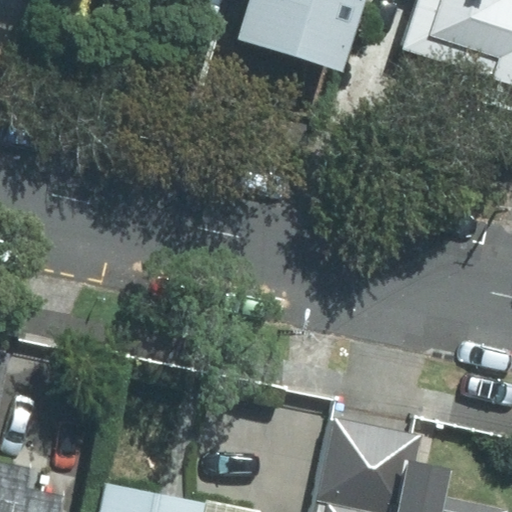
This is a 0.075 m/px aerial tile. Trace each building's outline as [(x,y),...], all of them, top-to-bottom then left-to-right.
[(255,0),(248,25),(355,57),(372,0),(255,0)] [(501,67),(511,69),(511,0),(426,0),(419,27),(505,52),(501,67)] [(0,341),(0,432),(2,433),(17,344),(0,341)] [(501,511),(424,498),(439,420),(328,399),(306,511),(501,511)] [(59,511),(68,458),(0,447),(0,511),(59,511)] [(217,492),(113,470),(103,511),(238,511),(214,507),(217,492)]
